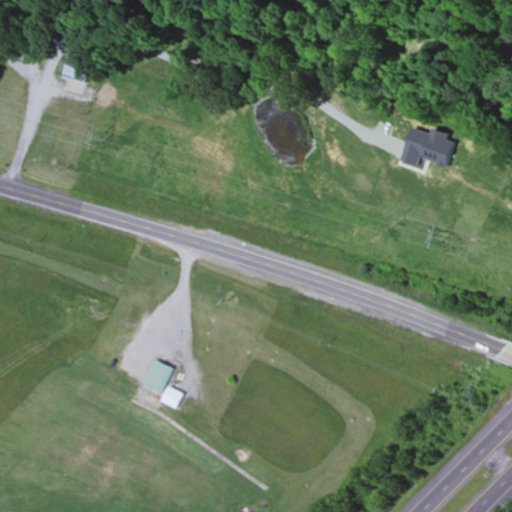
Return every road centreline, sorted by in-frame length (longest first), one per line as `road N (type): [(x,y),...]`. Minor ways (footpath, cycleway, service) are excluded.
road 1 (secondary): [(509,352),(302,276),(0,186)]
road 2 (motorway): [(511,418),(417,511)]
